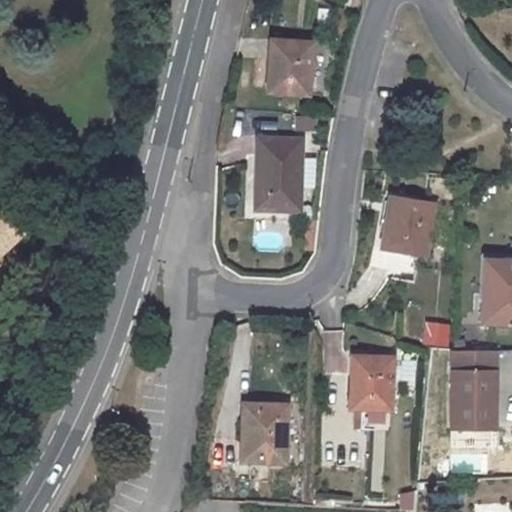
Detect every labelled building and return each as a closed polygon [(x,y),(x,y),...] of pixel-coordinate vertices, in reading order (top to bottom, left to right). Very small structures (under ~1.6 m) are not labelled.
[(299,34),(299,41),(311,42),(307,93),(324,94),(326,74),(329,74),(331,37),(299,34)] [(269,55),(268,80),(275,81),(274,90),(307,93),(311,42),(299,41),(275,39),(272,55),(269,55)] [(303,138),(264,137),(264,153),(257,153),(255,209),(301,211),(303,138)] [(434,235),(438,210),(433,209),(434,202),(389,194),(380,247),(425,255),(428,234),(434,235)] [(0,249),(20,232),(0,208),(0,249)] [(511,320),(511,260),(487,259),(485,298),(481,298),(481,309),(487,310),(487,319),(511,320)] [(420,320),(416,337),(441,343),(445,326),(420,320)] [(496,348),(452,347),(451,424),(494,425),(496,348)] [(354,408),(353,429),(390,430),(393,356),(350,354),(347,408),(354,408)] [(249,403),(249,416),(242,415),(241,443),(244,443),(243,460),(285,462),(287,404),(249,403)] [(191,496),(186,511),(190,511),(192,511),(199,497),(191,496)]
